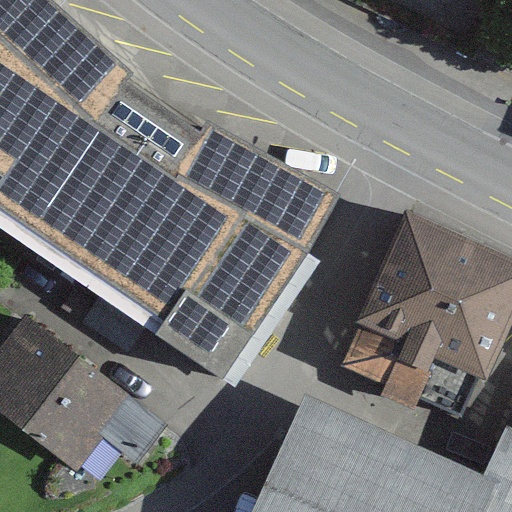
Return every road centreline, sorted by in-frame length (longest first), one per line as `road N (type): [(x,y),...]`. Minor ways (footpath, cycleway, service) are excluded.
road 1 (residential): [(122,511),(188,490),(411,129)]
road 2 (secondary): [(196,0),(277,57),(411,129)]
